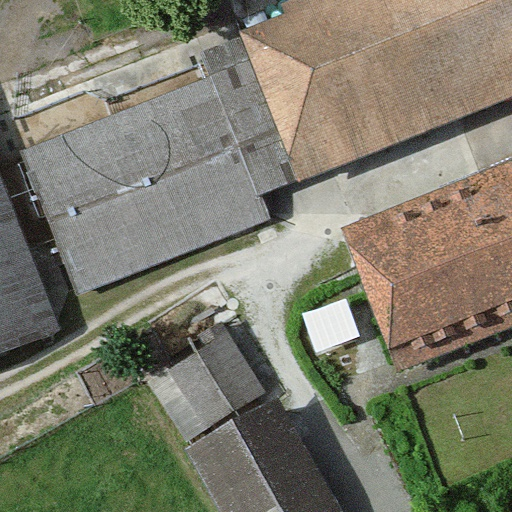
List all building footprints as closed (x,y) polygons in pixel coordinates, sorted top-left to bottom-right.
[(285,151),(511,66),(511,0),(322,0),(304,7),(307,14),(205,52),(218,88),(26,159),(73,287),(265,216),(255,189),(293,174),(285,151)] [(0,132),(0,365),(82,333),(0,132)] [(511,184),(349,253),(399,371),(511,323),(511,184)] [(345,302),(304,317),(318,353),(359,337),(345,302)] [(157,359),(206,427),(279,388),(236,304),(157,359)] [(190,436),(230,511),(344,511),(279,388),(206,427),(190,436)]
